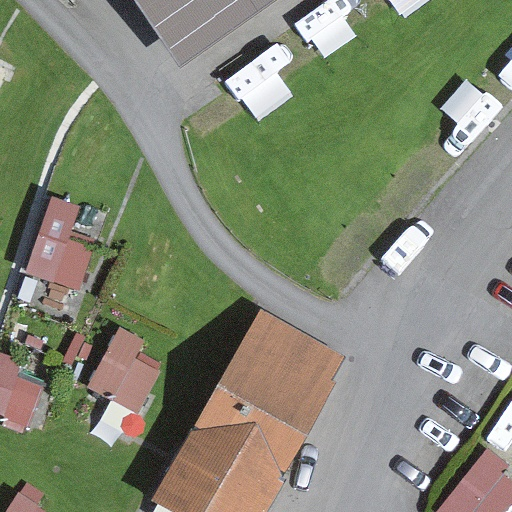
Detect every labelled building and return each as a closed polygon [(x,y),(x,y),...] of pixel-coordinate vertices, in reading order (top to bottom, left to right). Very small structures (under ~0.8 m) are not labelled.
[(147,0),(197,73),(305,0),(147,0)] [(0,40),(0,85),(3,86),(13,44),(0,40)] [(49,175),(40,255),(102,261),(111,182),(49,175)] [(147,395),(176,335),(125,310),(95,369),(147,395)] [(286,511),(359,376),(266,327),(171,506),(181,511),(286,511)] [(0,401),(38,413),(57,356),(1,338),(0,342),(0,401)] [(511,446),(491,430),(450,485),(485,511),(501,511),(511,498),(511,446)] [(1,511),(57,511),(70,492),(29,467),(1,511)]
